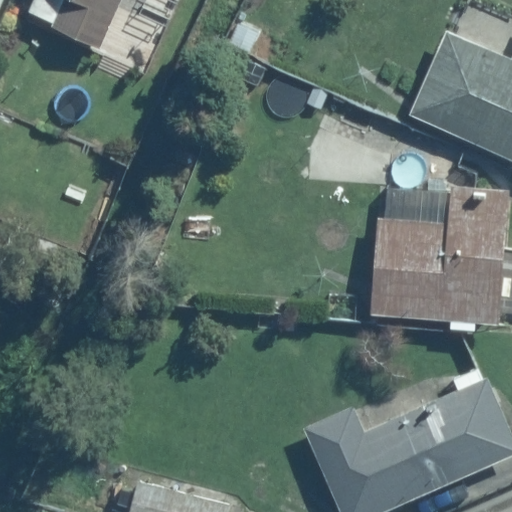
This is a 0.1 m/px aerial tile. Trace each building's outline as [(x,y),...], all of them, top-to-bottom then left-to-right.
[(31,0),(22,20),(56,36),(60,28),(101,48),(123,0),(31,0)] [(511,60),(452,34),(413,117),(511,159),(511,60)] [(377,317),(451,321),(451,331),(482,333),(483,323),(504,324),(504,317),(511,316),(511,257),(508,257),(509,189),(470,189),(470,164),(401,163),(400,175),(393,174),(391,220),(382,220),(377,317)] [(343,511),(387,511),(511,457),(511,433),(484,377),(365,429),(356,409),(308,430),(343,511)] [(226,511),(231,494),(137,472),(127,511),(226,511)]
